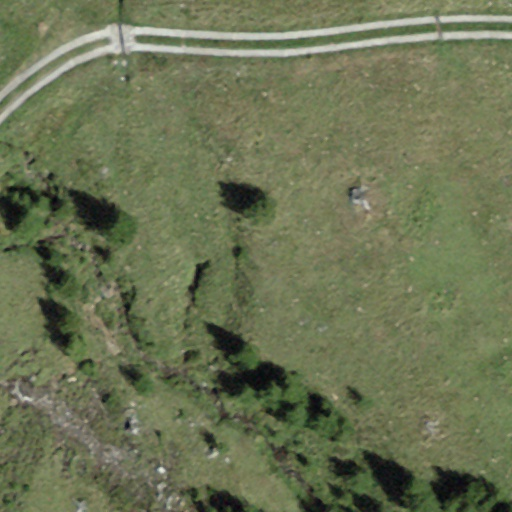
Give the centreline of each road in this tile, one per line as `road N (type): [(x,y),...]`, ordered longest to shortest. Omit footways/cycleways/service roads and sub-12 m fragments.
road 1 (track): [(134,39),(292,44),(407,25),(511,23)]
road 2 (track): [(134,39),(55,58),(0,103)]
